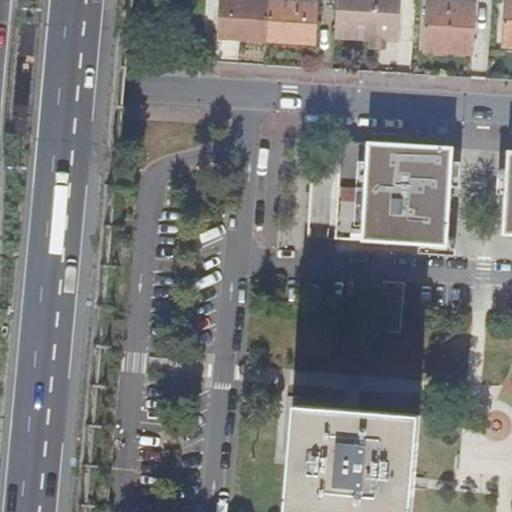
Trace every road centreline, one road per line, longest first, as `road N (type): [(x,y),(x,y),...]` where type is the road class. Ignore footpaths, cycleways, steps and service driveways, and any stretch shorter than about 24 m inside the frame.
road 1 (motorway): [(29,511),(76,0)]
road 2 (residential): [(511,109),(0,79)]
